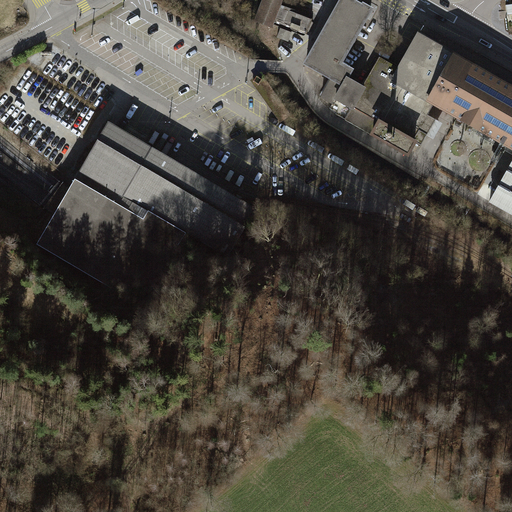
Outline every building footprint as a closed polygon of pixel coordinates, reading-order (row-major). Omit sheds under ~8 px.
[(259,0),(251,23),(271,30),(273,23),(305,34),(310,20),(304,18),(306,15),(280,5),(281,0),(259,0)] [(331,77),(339,64),(369,9),(363,5),(362,7),(349,0),(340,0),(306,63),(331,77)] [(291,33),(279,29),(276,38),(288,43),(291,33)] [(511,161),(489,204),(511,216),(511,87),(466,62),(468,57),(444,44),(442,48),(417,34),(397,69),(391,81),(433,105),(511,147),(511,161)] [(391,81),(397,69),(380,60),(363,89),(346,120),(407,154),(414,142),(421,146),(435,120),(427,115),(433,105),(391,81)] [(352,71),(339,64),(331,77),(344,84),(346,80),(352,71)] [(257,75),(250,80),(278,122),(286,117),(257,75)] [(344,84),(331,77),(321,96),(331,102),(328,107),(337,112),(336,114),(346,120),(363,89),(346,80),(344,84)] [(255,211),(104,124),(35,243),(142,305),(184,234),(227,259),(255,211)]
